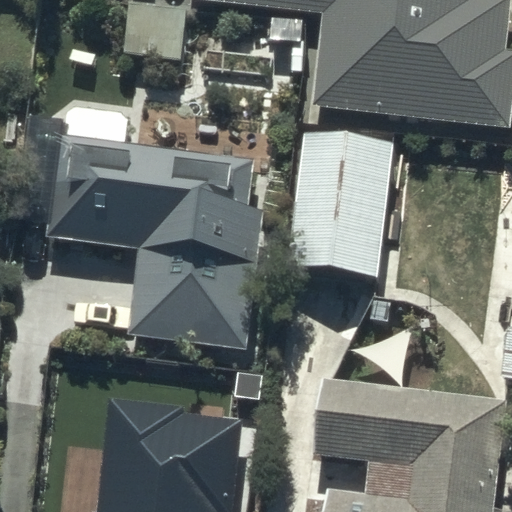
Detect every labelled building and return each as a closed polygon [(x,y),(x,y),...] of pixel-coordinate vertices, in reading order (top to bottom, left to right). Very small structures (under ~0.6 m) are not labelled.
[(511,0),(189,0),(189,7),(322,17),(314,112),(511,127),(511,53),(511,54),(511,44),(511,0)] [(189,11),(134,4),(128,52),(184,59),(189,11)] [(70,135),(58,134),(51,237),(141,244),(134,337),(257,346),(268,201),(254,200),(257,155),(129,145),(131,111),(72,108),(70,135)] [(310,126),(309,134),(297,265),(382,273),(396,134),(310,126)] [(58,361),(57,415),(78,415),(78,418),(89,418),(91,361),(58,361)] [(495,511),(509,400),(332,378),(320,455),(374,461),(370,497),(336,493),(333,511),(495,511)] [(228,511),(238,419),(183,413),(183,405),(110,397),(97,511),(228,511)]
